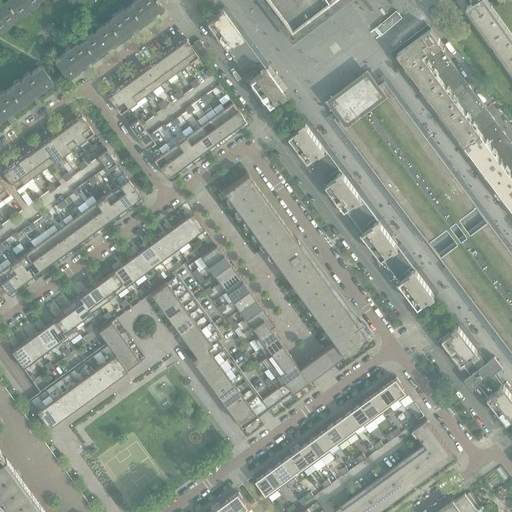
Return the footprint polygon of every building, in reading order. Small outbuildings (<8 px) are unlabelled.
[(0,24),(16,13),(6,0),(1,0),(0,1),(0,24)] [(6,0),(16,13),(34,0),(6,0)] [(162,5),(157,0),(136,0),(129,6),(140,21),(162,5)] [(242,0),(309,89),(383,34),(376,27),(375,26),(372,28),(370,27),(350,0),(242,0)] [(511,34),(487,0),(469,0),(471,3),(467,6),(467,7),(468,7),(477,19),(511,67),(511,34)] [(140,21),(129,6),(108,21),(119,36),(140,21)] [(232,22),(229,19),(230,18),(224,9),(223,10),(222,9),(221,10),(219,9),(214,13),(215,14),(206,21),(213,31),(215,34),(232,22)] [(402,17),(396,10),(375,29),(381,35),(402,17)] [(93,55),(119,36),(108,21),(82,40),(93,55)] [(241,34),(240,33),(241,32),(235,24),(233,24),(232,22),(215,34),(216,36),(217,36),(225,46),(241,34)] [(457,69),(443,50),(442,49),(445,46),(432,29),(432,28),(428,23),(390,51),(422,94),(457,69)] [(254,52),(241,34),(225,46),(241,69),(258,56),(255,52),(254,52)] [(198,55),(186,38),(177,43),(190,61),(198,55)] [(206,50),(199,39),(192,44),(199,55),(203,52),(206,50)] [(93,55),(82,40),(55,60),(66,75),(93,55)] [(190,61),(177,43),(170,49),(182,67),(190,61)] [(182,67),(170,49),(162,55),(175,72),(182,67)] [(175,72),(162,55),(154,61),(167,78),(175,72)] [(265,68),(258,58),(259,57),(258,56),(241,69),(249,80),(265,68)] [(167,78),(154,61),(146,66),(159,84),(167,78)] [(20,104),(52,80),(41,65),(9,88),(20,104)] [(159,84),(146,66),(138,72),(151,89),(159,84)] [(284,91),(267,67),(265,68),(249,80),(267,105),(275,98),(277,99),(283,95),(282,93),(283,93),(283,92),(284,91)] [(476,95),(457,69),(422,94),(442,120),(476,95)] [(151,89),(138,72),(130,78),(143,95),(151,89)] [(407,110),(384,80),(376,86),(368,75),(347,91),(361,110),(366,106),(378,122),(382,128),(407,110)] [(143,95),(130,78),(123,83),(135,101),(143,95)] [(135,101),(123,83),(119,86),(116,89),(116,88),(115,89),(128,107),(135,101)] [(0,118),(20,104),(9,88),(0,94),(0,118)] [(128,107),(115,89),(111,92),(107,95),(109,97),(109,98),(113,103),(120,112),(128,107)] [(361,110),(347,91),(334,101),(342,111),(340,113),(347,121),(361,110)] [(496,121),(476,95),(442,120),(461,147),(496,121)] [(245,119),(229,99),(221,105),(224,108),(236,125),(245,119)] [(352,142),(378,122),(366,106),(361,110),(347,121),(340,113),(334,118),(352,142)] [(236,125),(224,108),(216,113),(229,131),(236,125)] [(406,139),(420,128),(407,110),(382,128),(391,140),(396,146),(406,139)] [(229,131),(216,113),(208,119),(221,137),(229,131)] [(94,131),(83,117),(81,114),(76,117),(77,117),(73,119),(86,137),(94,131)] [(149,134),(148,132),(142,125),(145,122),(141,117),(138,120),(137,118),(128,124),(139,139),(141,142),(145,148),(154,141),(153,139),(156,137),(152,132),(149,134)] [(86,137),(73,119),(65,125),(78,143),(86,137)] [(221,137),(208,119),(200,125),(213,142),(221,137)] [(492,144),(506,134),(496,121),(461,147),(470,158),(482,148),(490,142),(492,144)] [(354,186),(313,133),(314,131),(308,123),(306,123),(305,123),(303,122),(290,131),(291,134),(285,138),(309,171),(326,192),(331,189),(338,198),(333,202),(340,212),(345,208),(361,196),(360,195),(362,194),(355,186),(354,186)] [(391,140),(382,128),(378,122),(352,142),(370,166),(384,155),(380,149),(391,140)] [(78,143),(65,125),(57,131),(70,148),(78,143)] [(213,142),(200,125),(192,130),(205,148),(213,142)] [(429,140),(420,128),(406,139),(415,151),(429,140)] [(205,148),(192,130),(185,136),(197,154),(205,148)] [(70,148),(57,131),(49,137),(62,154),(70,148)] [(511,174),(511,142),(506,134),(492,144),(490,142),(482,148),(485,153),(473,162),(489,184),(502,175),(505,179),(511,174)] [(197,154),(185,136),(177,142),(190,159),(197,154)] [(62,154),(49,137),(42,142),(55,160),(62,154)] [(414,170),(438,152),(429,140),(415,151),(406,139),(396,146),(414,170)] [(414,170),(396,146),(391,140),(380,149),(384,155),(370,166),(389,189),(414,170)] [(55,160),(42,142),(34,148),(47,166),(55,160)] [(190,159),(177,142),(169,148),(182,165),(190,159)] [(47,166),(34,148),(26,154),(39,171),(47,166)] [(116,162),(111,155),(106,148),(97,155),(99,156),(106,166),(107,168),(116,162)] [(182,165),(169,148),(161,153),(174,171),(182,165)] [(423,182),(439,170),(447,164),(438,152),(414,170),(423,182)] [(174,171),(161,153),(153,159),(164,173),(166,177),(174,171)] [(39,171),(26,154),(18,160),(31,177),(39,171)] [(31,177),(18,160),(10,165),(23,183),(31,177)] [(456,176),(447,164),(439,170),(448,182),(456,176)] [(23,183),(10,165),(3,171),(15,189),(23,183)] [(398,201),(423,182),(414,170),(389,189),(398,201)] [(441,206),(444,204),(453,197),(459,193),(465,188),(456,176),(448,182),(439,170),(423,182),(432,194),(441,206)] [(367,336),(317,268),(247,172),(221,191),(271,259),(273,258),(334,341),(313,356),(299,367),(301,370),(301,369),(301,370),(308,379),(322,369),(338,357),(367,336)] [(501,200),(511,191),(511,174),(505,179),(493,189),(501,200)] [(140,195),(134,187),(127,178),(119,184),(132,201),(140,195)] [(10,193),(0,179),(0,195),(2,198),(10,193)] [(407,213),(432,194),(423,182),(398,201),(407,213)] [(132,201),(119,184),(111,190),(124,207),(132,201)] [(474,201),(465,188),(459,193),(471,209),(472,203),(473,202),(474,202),(474,201)] [(124,207),(111,190),(103,195),(116,213),(124,207)] [(511,191),(501,200),(509,210),(511,207),(511,191)] [(471,209),(459,193),(453,197),(462,209),(460,211),(463,216),(471,211),(471,209)] [(416,225),(437,209),(441,206),(432,194),(407,213),(416,225)] [(116,213),(103,195),(96,201),(109,218),(116,213)] [(379,219),(361,196),(345,208),(363,232),(379,219)] [(462,209),(453,197),(444,204),(457,221),(463,216),(460,211),(462,209)] [(109,218),(96,201),(88,207),(101,224),(109,218)] [(444,204),(441,206),(437,209),(450,226),(457,221),(444,204)] [(101,224),(88,207),(80,212),(93,230),(101,224)] [(450,226),(437,209),(416,225),(426,238),(427,237),(427,236),(435,237),(450,226)] [(93,230),(80,212),(72,218),(85,236),(93,230)] [(204,228),(193,213),(193,212),(183,219),(195,235),(204,228)] [(85,236),(72,218),(64,224),(77,241),(85,236)] [(195,235),(183,219),(175,225),(186,241),(195,235)] [(424,277),(418,269),(416,269),(397,244),(398,243),(392,234),(390,235),(386,230),(387,228),(386,227),(385,227),(379,219),(363,232),(382,257),(377,261),(402,295),(407,291),(410,296),(411,295),(418,305),(427,299),(428,300),(434,296),(433,294),(434,293),(436,292),(428,282),(426,283),(423,279),(424,277)] [(77,241),(64,224),(57,229),(69,247),(77,241)] [(475,246),(496,230),(492,224),(491,225),(491,224),(490,225),(490,226),(482,225),(467,236),(475,246)] [(186,241),(175,225),(166,231),(178,248),(186,241)] [(69,247),(57,229),(49,235),(62,253),(69,247)] [(500,257),(510,249),(496,230),(475,246),(465,253),(470,259),(477,254),(496,279),(509,269),(500,257)] [(178,248),(166,231),(157,238),(169,254),(178,248)] [(62,253),(49,235),(41,241),(54,258),(62,253)] [(475,246),(467,236),(458,243),(465,253),(475,246)] [(169,254),(157,238),(149,244),(160,260),(169,254)] [(54,258),(41,241),(33,246),(46,264),(54,258)] [(470,259),(465,253),(458,243),(446,252),(445,260),(444,260),(443,261),(452,273),(470,259)] [(160,260),(149,244),(140,251),(152,267),(160,260)] [(207,266),(223,254),(216,244),(200,256),(207,266)] [(46,264),(33,246),(25,252),(38,270),(46,264)] [(511,266),(511,251),(510,249),(500,257),(509,269),(511,266)] [(152,267),(140,251),(131,257),(143,273),(152,267)] [(38,270),(25,252),(18,258),(30,275),(38,270)] [(213,274),(230,263),(223,254),(207,266),(213,274)] [(511,300),(509,296),(496,279),(477,254),(470,259),(452,273),(479,309),(492,299),(502,311),(511,302),(511,300)] [(143,273),(131,257),(122,263),(134,280),(143,273)] [(30,275),(18,258),(10,263),(23,281),(30,275)] [(23,281),(10,263),(2,269),(15,287),(23,281)] [(134,280),(122,263),(113,270),(125,286),(134,280)] [(220,283),(236,271),(230,263),(213,274),(220,283)] [(511,293),(511,266),(509,269),(496,279),(509,296),(511,293)] [(15,287),(2,269),(0,270),(0,282),(7,292),(15,287)] [(125,286),(113,270),(105,276),(116,292),(125,286)] [(226,292),(242,280),(236,271),(220,283),(226,292)] [(116,292),(105,276),(96,282),(108,299),(116,292)] [(232,301),(249,289),(242,280),(226,292),(232,301)] [(155,300),(171,288),(166,281),(150,292),(155,300)] [(108,299),(96,282),(87,289),(99,305),(108,299)] [(161,307),(177,296),(171,288),(155,300),(161,307)] [(99,305),(87,289),(79,295),(90,311),(99,305)] [(239,309),(255,298),(249,289),(232,301),(239,309)] [(90,311),(79,295),(70,302),(82,318),(90,311)] [(166,315),(183,303),(177,296),(161,307),(166,315)] [(245,318),(261,306),(255,298),(239,309),(245,318)] [(502,311),(492,299),(479,309),(488,321),(502,311)] [(82,318),(70,302),(60,308),(64,313),(64,312),(73,324),(82,318)] [(498,333),(511,323),(511,321),(511,302),(502,311),(488,321),(498,333)] [(172,323),(188,311),(183,303),(166,315),(172,323)] [(251,326),(267,314),(261,306),(245,318),(251,326)] [(178,331),(194,319),(188,311),(172,323),(178,331)] [(79,333),(73,324),(64,312),(64,313),(55,319),(70,340),(79,333)] [(258,335),(274,324),(267,314),(251,326),(257,335),(258,335)] [(70,340),(55,319),(46,325),(58,342),(61,346),(70,340)] [(183,338),(199,327),(194,319),(178,331),(183,338)] [(120,334),(111,321),(98,331),(107,344),(120,334)] [(511,340),(511,324),(511,323),(498,333),(507,344),(511,340)] [(259,347),(276,335),(270,327),(274,324),(258,335),(257,335),(253,338),(259,347)] [(58,342),(46,325),(38,332),(49,348),(58,342)] [(452,350),(468,337),(466,335),(467,333),(461,325),(459,326),(458,325),(457,326),(456,325),(450,329),(451,331),(437,341),(446,351),(450,348),(452,350)] [(189,346),(205,334),(199,327),(183,338),(189,346)] [(49,348),(38,332),(29,338),(41,354),(49,348)] [(130,347),(120,334),(107,344),(114,353),(115,352),(118,355),(130,347)] [(195,354),(211,342),(205,334),(189,346),(195,354)] [(266,356),(282,344),(276,335),(259,347),(266,356)] [(457,366),(477,350),(476,348),(478,347),(471,339),(470,340),(468,337),(452,350),(453,352),(449,356),(457,366)] [(41,354),(29,338),(20,344),(32,361),(41,354)] [(196,365),(212,353),(208,347),(212,344),(211,342),(195,354),(195,355),(191,358),(196,365)] [(32,361),(20,344),(11,351),(23,367),(32,361)] [(268,368),(288,353),(282,344),(266,356),(261,359),(268,368)] [(139,360),(130,347),(118,355),(127,368),(139,360)] [(495,355),(488,360),(480,350),(478,350),(477,350),(457,366),(466,377),(465,378),(473,389),(474,388),(483,399),(486,397),(504,383),(503,383),(504,381),(496,371),(503,366),(495,355)] [(127,368),(118,355),(115,352),(114,353),(108,358),(119,374),(127,368)] [(202,373),(218,361),(212,353),(196,365),(202,373)] [(274,377),(295,362),(288,353),(268,368),(274,377)] [(119,374),(108,358),(100,364),(112,380),(119,374)] [(207,380),(223,369),(218,361),(202,373),(207,380)] [(285,382),(301,370),(301,369),(301,370),(299,367),(295,362),(274,377),(275,377),(279,374),(285,382)] [(112,380),(100,364),(92,369),(104,385),(112,380)] [(104,385),(92,369),(84,375),(96,391),(104,385)] [(213,388),(229,376),(223,369),(207,380),(213,388)] [(292,392),(308,379),(301,370),(285,382),(292,392)] [(96,391),(84,375),(77,381),(88,397),(96,391)] [(218,396),(235,384),(229,376),(213,388),(218,396)] [(409,394),(396,377),(387,384),(400,400),(409,394)] [(0,506),(3,511),(95,511),(0,380),(0,506)] [(88,397),(77,381),(69,386),(81,402),(88,397)] [(258,416),(292,392),(285,382),(251,406),(258,416)] [(496,410),(511,397),(511,394),(511,391),(510,390),(510,389),(508,387),(508,386),(506,384),(504,384),(504,383),(486,397),(496,410)] [(224,404),(240,392),(235,384),(218,396),(224,404)] [(400,400),(387,384),(379,390),(389,404),(394,410),(402,405),(399,401),(400,400)] [(81,402),(69,386),(61,392),(73,408),(81,402)] [(389,404),(379,390),(370,396),(380,410),(389,404)] [(73,408),(61,392),(53,397),(65,414),(73,408)] [(230,411),(246,400),(240,392),(224,404),(230,411)] [(380,410),(370,396),(361,403),(373,420),(382,413),(380,410)] [(65,414),(53,397),(46,403),(57,419),(65,414)] [(511,397),(496,410),(498,412),(494,414),(502,424),(511,416),(511,397)] [(258,416),(251,406),(246,400),(230,411),(242,428),(258,416)] [(57,419),(46,403),(36,410),(48,426),(57,419)] [(373,420),(361,403),(352,409),(363,423),(362,423),(364,426),(373,420)] [(363,423),(352,409),(344,415),(354,429),(362,423),(363,423)] [(354,429),(344,415),(335,422),(347,439),(356,432),(354,429)] [(376,511),(454,455),(426,418),(414,427),(427,445),(343,507),(341,504),(334,509),(336,511),(376,511)] [(347,439),(335,422),(326,428),(338,445),(347,439)] [(338,445),(326,428),(317,434),(330,451),(332,454),(340,448),(338,445)] [(330,451),(317,434),(309,441),(321,458),(330,451)] [(321,458),(309,441),(300,447),(312,464),(321,458)] [(312,464),(300,447),(291,454),(301,467),(301,468),(303,471),(312,464)] [(301,467),(291,454),(283,460),(293,474),(301,468),(301,467)] [(293,474),(283,460),(274,466),(286,483),(295,476),(293,474)] [(286,483),(274,466),(265,473),(277,489),(286,483)] [(277,489),(265,473),(256,479),(268,496),(277,489)] [(251,509),(239,492),(229,499),(239,511),(251,511),(250,509),(251,509)] [(479,511),(477,508),(479,507),(478,506),(470,494),(469,493),(467,494),(465,492),(455,500),(453,499),(435,511),(479,511)] [(239,511),(229,499),(221,505),(225,511),(239,511)]
